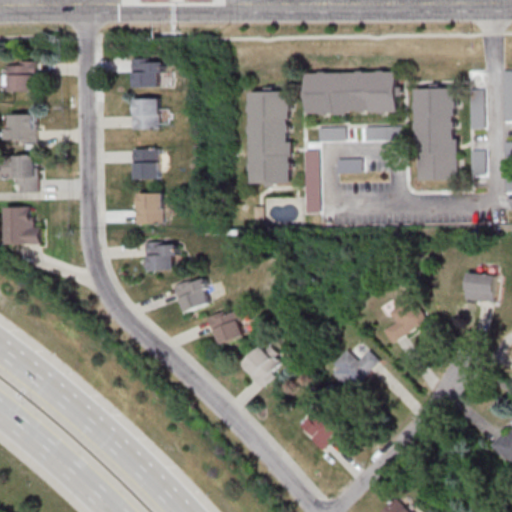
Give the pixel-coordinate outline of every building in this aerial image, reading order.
[(164,86),(164,58),(136,58),(136,86),(164,86)] [(38,90),(38,61),(10,61),(10,90),(38,90)] [(309,73),(401,71),(402,111),(310,113),(309,73)] [(419,89),(458,88),(460,180),(420,181),(419,89)] [(473,128),(472,89),(486,89),(487,128),(473,128)] [(254,182),(253,92),(293,91),(295,182),(254,182)] [(136,128),(163,128),(163,98),(136,98),(136,128)] [(40,143),(40,114),(9,114),(9,143),(40,143)] [(347,126),(347,141),(321,141),(321,127),(347,126)] [(404,139),(367,140),(366,127),(404,126),(404,139)] [(137,178),(162,178),(162,148),(137,148),(137,178)] [(307,150),(322,150),(323,212),(308,213),(307,150)] [(486,150),(486,175),(475,175),(475,150),(486,150)] [(0,178),(20,178),(20,192),(41,191),(41,155),(0,155),(0,178)] [(167,192),(140,192),(140,222),(167,222),(167,192)] [(10,243),(43,243),(43,221),(33,221),(33,206),(10,206),(10,243)] [(257,207),(266,207),(266,221),(257,221),(257,207)] [(179,241),(151,241),(151,270),(179,270),(179,241)] [(499,274),(470,272),(469,299),(497,300),(499,274)] [(178,285),(188,312),(217,302),(207,275),(178,285)] [(396,344),(431,319),(412,291),(394,303),(399,309),(392,314),(397,321),(386,329),(396,344)] [(212,317),(224,345),(252,333),(240,305),(212,317)] [(269,343),(245,365),(266,387),(290,364),(269,343)] [(372,349),(361,359),(352,349),(332,369),(355,391),(384,361),(372,349)] [(320,408),(304,428),(329,448),(345,428),(320,408)] [(511,429),(495,447),(511,462),(511,429)] [(384,511),(415,511),(400,497),(384,511)]
